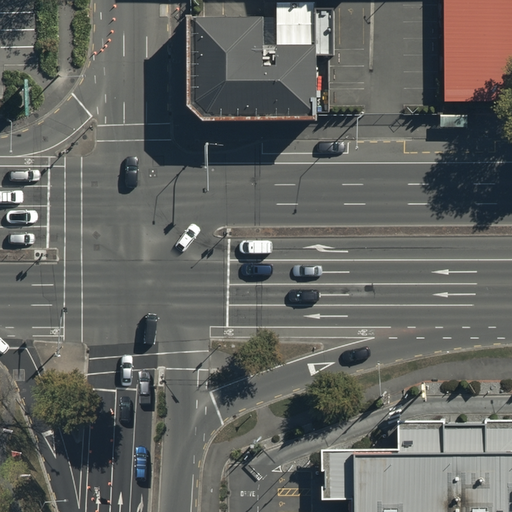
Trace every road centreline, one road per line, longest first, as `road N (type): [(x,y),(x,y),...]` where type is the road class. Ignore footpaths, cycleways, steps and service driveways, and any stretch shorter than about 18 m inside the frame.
road 1 (primary): [(143,203),(216,194),(511,193)]
road 2 (primary): [(511,294),(148,294)]
road 3 (primary): [(511,301),(444,337),(318,369),(179,431)]
road 4 (secondary): [(116,511),(124,361),(148,294)]
road 5 (primary): [(0,146),(53,128),(81,105),(128,8)]
road 6 (primary): [(72,511),(29,372),(0,327)]
road 7 (secondary): [(143,203),(128,8)]
road 8 (primary): [(148,294),(0,294)]
road 9 (secondary): [(148,294),(180,360),(179,431)]
road 10 (primary): [(0,205),(143,203)]
